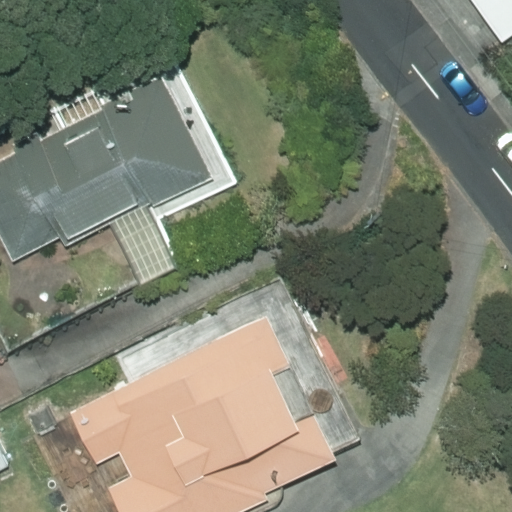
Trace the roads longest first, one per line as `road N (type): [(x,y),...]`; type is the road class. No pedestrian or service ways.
road 1 (unknown): [(471,140),(214,318),(44,396),(0,394)]
road 2 (residential): [(364,0),(511,192)]
